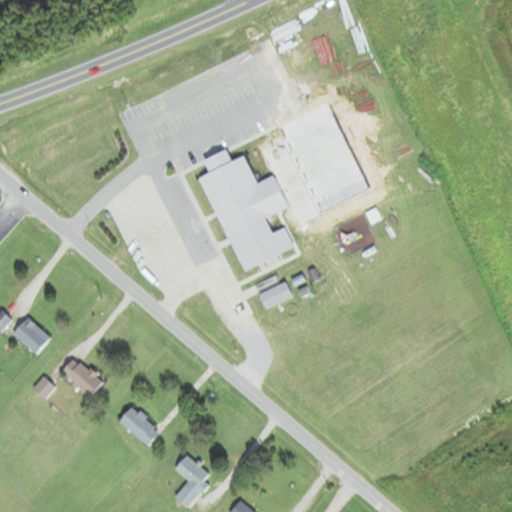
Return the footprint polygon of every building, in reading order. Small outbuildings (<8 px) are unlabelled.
[(268,310),(294,297),(287,283),(260,296),(268,310)] [(0,331),(2,333),(14,321),(2,310),(0,312),(0,331)] [(39,355),(53,338),(28,318),(14,335),(39,355)] [(105,384),(79,357),(65,371),(91,398),(105,384)] [(36,388),(46,398),(56,388),(45,378),(36,388)] [(150,448),(163,433),(135,407),(121,422),(150,448)] [(191,482),(177,498),(190,509),(210,485),(206,482),(211,476),(189,456),(177,470),(191,482)] [(231,511),(254,511),(242,501),(231,511)]
